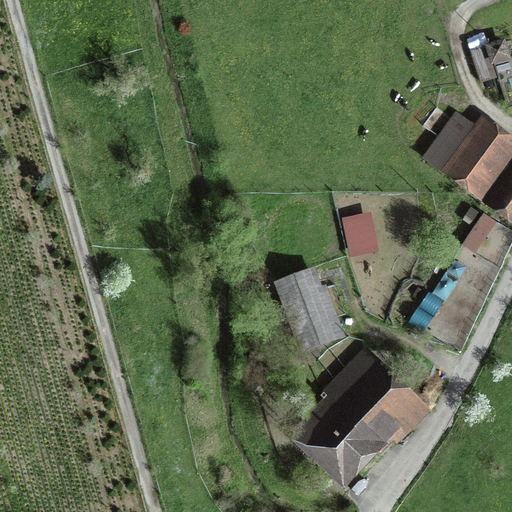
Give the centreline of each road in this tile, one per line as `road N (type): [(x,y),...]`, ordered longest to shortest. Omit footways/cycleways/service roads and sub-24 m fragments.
road 1 (track): [(152,511),(15,0)]
road 2 (residential): [(376,511),(511,284)]
